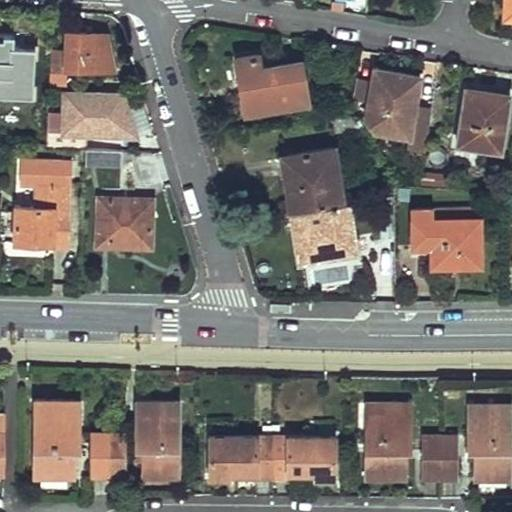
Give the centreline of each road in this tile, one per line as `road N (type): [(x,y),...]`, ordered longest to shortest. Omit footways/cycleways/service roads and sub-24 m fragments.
road 1 (residential): [(138,0),(223,262),(226,327)]
road 2 (secondary): [(226,327),(511,335)]
road 3 (residential): [(185,0),(456,43)]
road 4 (secondary): [(0,315),(226,327)]
